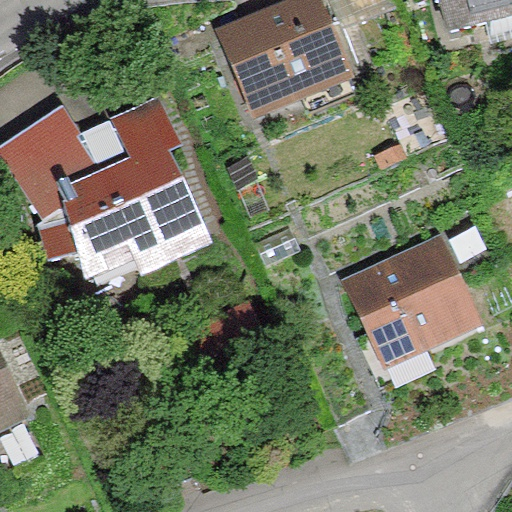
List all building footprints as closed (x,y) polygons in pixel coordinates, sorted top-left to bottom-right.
[(275,0),(210,26),(244,110),(347,69),(319,0),(275,0)] [(511,0),(440,0),(445,20),(511,2),(511,0)] [(0,136),(0,148),(45,206),(33,215),(44,250),(71,242),(85,259),(124,244),(141,261),(203,227),(159,137),(170,130),(147,91),(112,105),(118,118),(70,126),(56,108),(0,136)] [(341,278),(378,356),(473,312),(436,233),(341,278)] [(191,370),(262,334),(241,294),(170,330),(191,370)] [(367,395),(340,343),(309,359),(336,411),(367,395)] [(0,420),(29,406),(0,347),(0,420)] [(190,471),(306,436),(290,382),(173,416),(190,471)]
